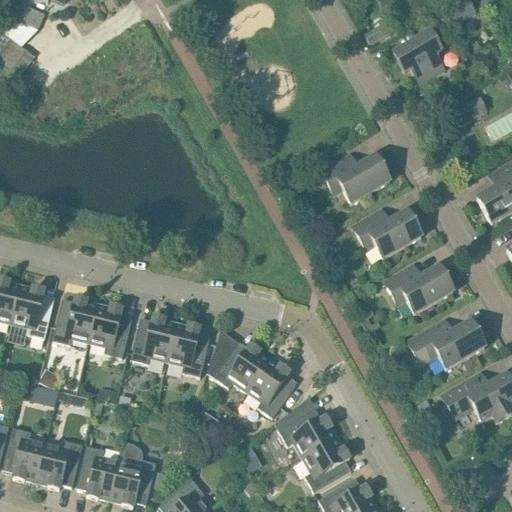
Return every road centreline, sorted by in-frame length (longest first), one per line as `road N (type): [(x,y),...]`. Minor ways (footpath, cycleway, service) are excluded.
road 1 (residential): [(0,247),(306,323),(414,511)]
road 2 (residential): [(511,335),(325,0)]
